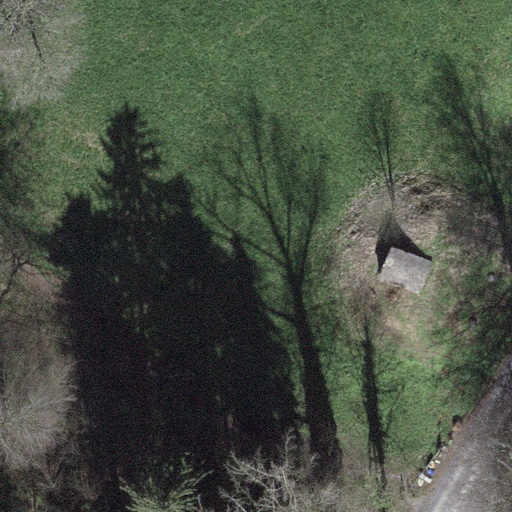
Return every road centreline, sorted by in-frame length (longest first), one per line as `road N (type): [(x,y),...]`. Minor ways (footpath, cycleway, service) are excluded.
road 1 (track): [(0,198),(44,214),(329,434),(466,485)]
road 2 (track): [(451,511),(511,400)]
